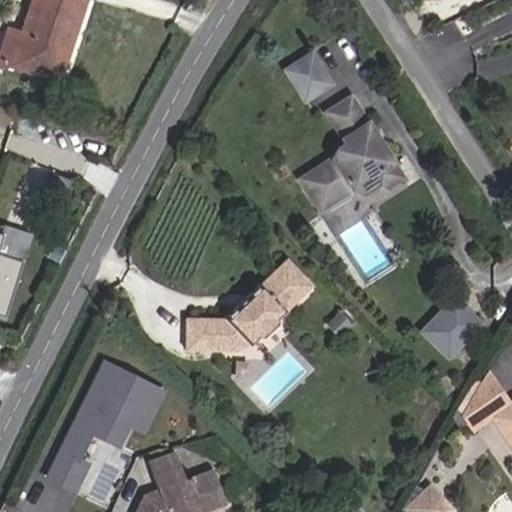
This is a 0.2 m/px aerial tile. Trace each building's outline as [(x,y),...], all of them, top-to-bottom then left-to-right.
[(40,0),(21,66),(57,77),(79,0),(40,0)] [(17,69),(26,39),(10,34),(1,64),(17,69)] [(309,51),(284,67),(303,96),(328,80),(309,51)] [(365,120),(348,94),(324,109),(340,135),(343,140),(336,145),(330,156),(299,175),(318,206),(349,186),(360,191),(377,181),(375,171),(391,160),(365,120)] [(401,175),(391,160),(375,171),(377,181),(384,186),(401,175)] [(1,231),(0,231),(0,311),(9,314),(32,230),(3,222),(1,231)] [(310,285),(284,258),(221,318),(184,317),(184,350),(236,350),(250,337),(252,340),(259,334),(267,335),(281,321),(280,313),(310,285)] [(452,349),(478,313),(450,292),(424,329),(452,349)] [(127,425),(136,405),(152,412),(162,391),(103,363),(48,479),(74,492),(79,481),(67,476),(75,459),(77,460),(90,433),(117,446),(127,425)] [(492,415),(499,411),(480,384),(464,413),(475,429),(493,416),(492,415)] [(511,401),(492,415),(511,445),(511,401)] [(142,432),(152,412),(136,405),(127,425),(142,432)] [(189,477),(179,449),(151,458),(161,486),(148,491),(138,511),(207,511),(230,504),(217,467),(195,475),(189,477)] [(79,481),(86,465),(77,460),(75,459),(67,476),(79,481)] [(448,511),(451,510),(429,487),(407,508),(410,511),(448,511)]
